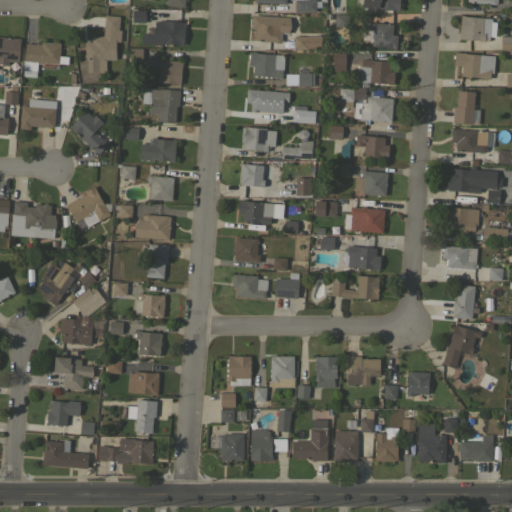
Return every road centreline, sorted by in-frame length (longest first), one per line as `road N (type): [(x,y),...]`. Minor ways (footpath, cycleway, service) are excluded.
road 1 (tertiary): [(0,496),(511,494)]
road 2 (residential): [(187,494),(222,0)]
road 3 (residential): [(406,333),(432,0)]
road 4 (residential): [(197,324),(406,333)]
road 5 (residential): [(10,497),(21,332)]
